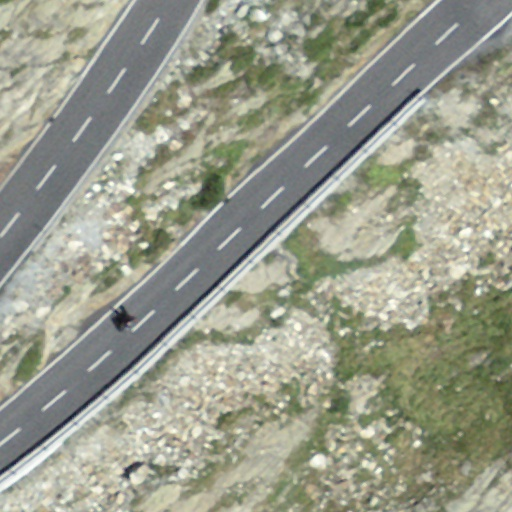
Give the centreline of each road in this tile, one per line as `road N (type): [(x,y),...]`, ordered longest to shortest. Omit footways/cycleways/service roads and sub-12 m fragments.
road 1 (tertiary): [(482,0),(99,363),(0,444)]
road 2 (tertiary): [(0,236),(170,0)]
road 3 (trunk): [(399,511),(511,325)]
